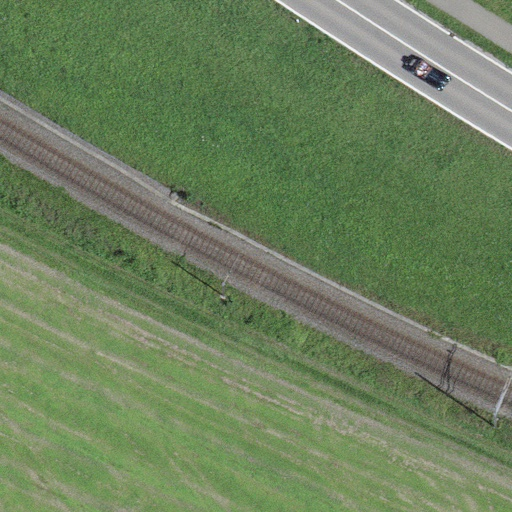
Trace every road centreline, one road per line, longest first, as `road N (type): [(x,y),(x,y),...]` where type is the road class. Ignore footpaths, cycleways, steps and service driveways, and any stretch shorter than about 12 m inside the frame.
road 1 (track): [(511,465),(230,338),(0,218)]
road 2 (secondary): [(511,109),(343,0)]
